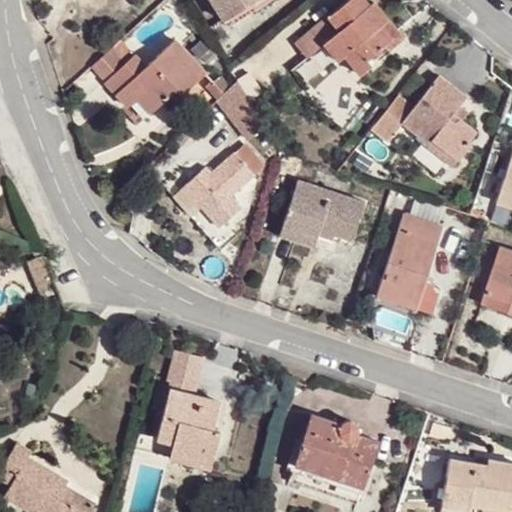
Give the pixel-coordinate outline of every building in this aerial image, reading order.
[(212,0),(225,19),(245,6),(241,0),(212,0)] [(365,0),(348,0),(299,41),(310,55),(323,43),(339,60),(344,55),(359,74),(371,64),(367,58),(383,45),(393,37),(382,24),(389,19),(373,0),(369,3),(365,0)] [(393,37),(383,45),(387,50),(403,36),(389,19),(382,24),(393,37)] [(150,112),(170,93),(177,87),(182,94),(206,71),(176,39),(147,65),(135,53),(106,83),(116,92),(125,84),(136,97),(150,112)] [(399,92),(373,126),(389,138),(402,122),(427,143),(424,147),(448,167),(476,132),(461,119),(453,113),(457,107),(465,96),(439,76),(415,105),(399,92)] [(264,122),(238,79),(218,99),(247,139),(264,122)] [(125,84),(116,92),(128,105),(136,97),(125,84)] [(177,87),(170,93),(177,100),(182,94),(177,87)] [(466,113),(457,107),(453,113),(461,119),(466,113)] [(201,171),(189,182),(184,186),(219,225),(241,206),(230,192),(253,173),(235,153),(211,173),(206,166),(201,171)] [(511,153),(497,202),(511,206),(511,153)] [(179,170),(189,182),(201,171),(191,160),(179,170)] [(299,179),(281,235),(314,246),(319,235),(332,239),(335,233),(351,239),(364,200),(299,179)] [(411,197),(405,212),(437,224),(443,208),(411,197)] [(422,291),(442,227),(403,213),(377,295),(425,310),(430,293),(422,291)] [(481,302),(500,308),(502,300),(511,303),(511,248),(500,245),(481,302)] [(38,286),(49,273),(39,251),(25,258),(38,286)] [(511,303),(502,300),(500,308),(511,312),(511,303)] [(172,444),(168,456),(209,467),(219,431),(213,430),(221,401),(170,387),(157,440),(172,444)] [(311,413),(289,480),(358,503),(377,440),(357,433),(356,425),(354,422),(350,420),(346,419),(343,421),(341,423),(311,413)] [(0,476),(11,483),(8,489),(37,507),(33,511),(89,511),(95,504),(66,485),(55,479),(58,473),(29,457),(32,452),(17,443),(0,471),(0,476)] [(498,465),(500,458),(488,456),(486,463),(498,465)] [(511,459),(500,458),(498,465),(486,463),(450,457),(441,504),(469,508),(469,503),(481,505),(511,510),(511,509),(511,459)] [(55,479),(66,485),(69,480),(58,473),(55,479)] [(33,511),(37,507),(8,489),(4,496),(32,511),(33,511)]
